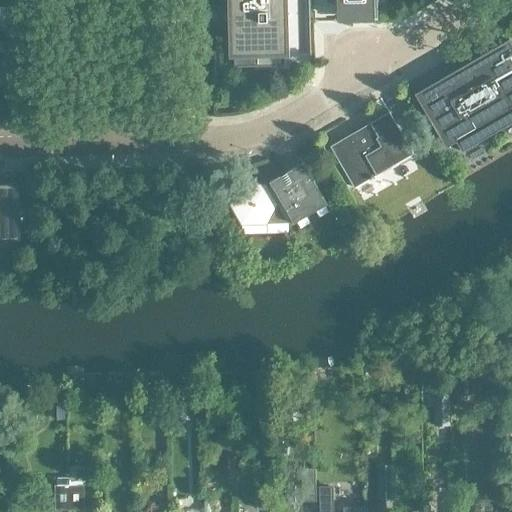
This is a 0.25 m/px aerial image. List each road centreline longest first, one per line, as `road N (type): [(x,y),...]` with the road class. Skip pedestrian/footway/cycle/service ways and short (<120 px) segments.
road 1 (residential): [(109,146),(222,144),(271,130),(464,15)]
road 2 (residential): [(109,146),(106,0)]
